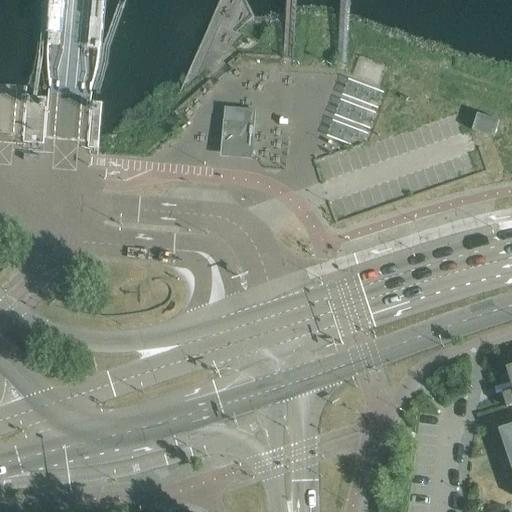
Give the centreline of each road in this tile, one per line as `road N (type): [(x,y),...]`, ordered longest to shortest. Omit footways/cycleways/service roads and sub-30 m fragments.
road 1 (tertiary): [(59,448),(102,457),(219,434),(252,448),(290,499)]
road 2 (secondary): [(511,257),(266,331)]
road 3 (tertiary): [(57,215),(121,245),(205,255),(225,297),(266,331)]
road 4 (tertiary): [(269,287),(253,242),(231,221),(104,208),(57,215)]
road 5 (secondary): [(511,213),(269,287)]
road 6 (secondary): [(231,342),(49,331),(0,298)]
road 7 (secondary): [(284,383),(511,312)]
road 8 (tertiary): [(231,342),(49,402)]
road 9 (secondary): [(102,438),(284,383)]
